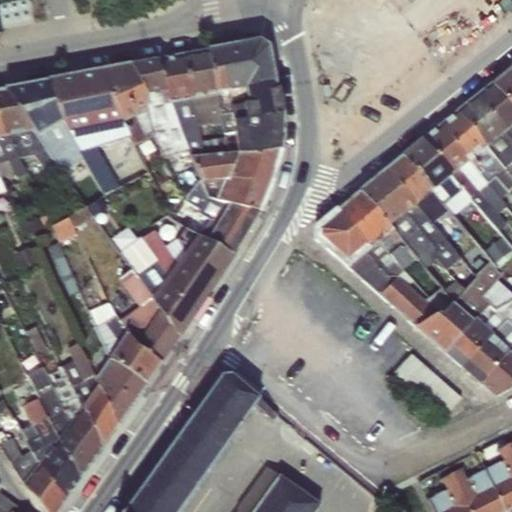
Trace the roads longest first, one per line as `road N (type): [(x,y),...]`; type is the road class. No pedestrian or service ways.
road 1 (residential): [(208,344),(376,477),(497,417)]
road 2 (residential): [(497,417),(281,223)]
road 3 (tertiary): [(511,50),(353,178),(300,180)]
road 4 (residential): [(249,13),(0,62)]
road 5 (tertiary): [(93,511),(208,344)]
road 6 (tertiary): [(300,180),(299,85),(274,5)]
road 7 (tertiary): [(208,344),(281,223)]
